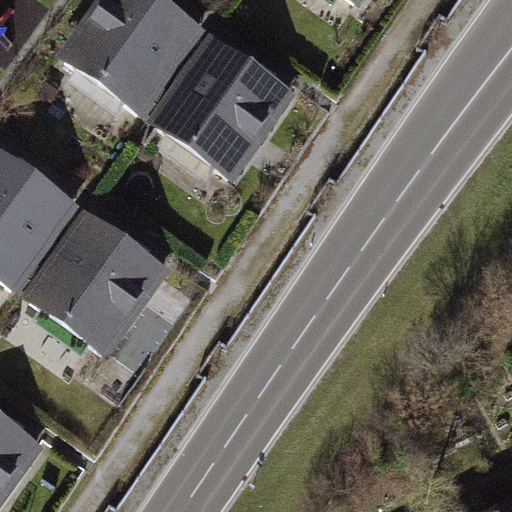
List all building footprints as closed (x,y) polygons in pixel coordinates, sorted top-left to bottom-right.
[(211,39),(155,0),(114,0),(59,79),(141,137),(211,39)] [(361,0),(334,0),(353,13),(361,0)] [(293,97),(211,39),(141,137),(224,195),(293,97)] [(87,209),(4,151),(0,157),(0,295),(17,307),(87,209)] [(169,267),(87,209),(17,307),(100,365),(169,267)] [(0,504),(44,442),(0,411),(0,504)]
